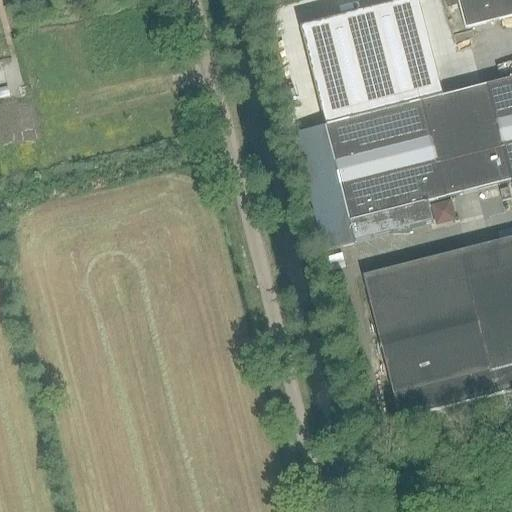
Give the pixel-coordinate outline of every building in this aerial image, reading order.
[(511,0),(455,0),(463,31),(511,18),(511,0)] [(323,129),(295,136),(324,252),(353,244),(392,235),(406,235),(406,231),(431,225),(427,205),(444,201),(509,184),(511,193),(511,80),(485,88),(439,100),(413,3),(298,32),(323,129)] [(511,239),(490,245),(511,331),(511,239)] [(390,399),(511,368),(511,331),(490,245),(360,277),(390,399)] [(511,368),(390,399),(396,422),(511,393),(511,368)]
